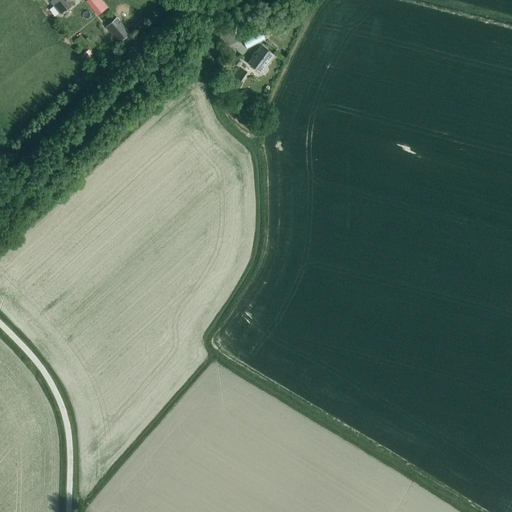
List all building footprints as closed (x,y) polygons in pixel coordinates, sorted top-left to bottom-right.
[(47,0),(48,1),(49,1),(60,13),(73,2),(72,1),(73,0),(47,0)] [(89,0),(87,2),(92,9),(101,2),(99,0),(89,0)] [(116,17),(105,27),(119,42),(135,28),(131,24),(126,28),(116,17)] [(247,49),(265,40),(260,30),(242,40),(247,49)] [(107,33),(103,37),(110,46),(115,42),(107,33)] [(260,72),(273,55),(260,45),(247,63),(260,72)] [(89,49),(81,56),(85,61),(93,54),(89,49)]
